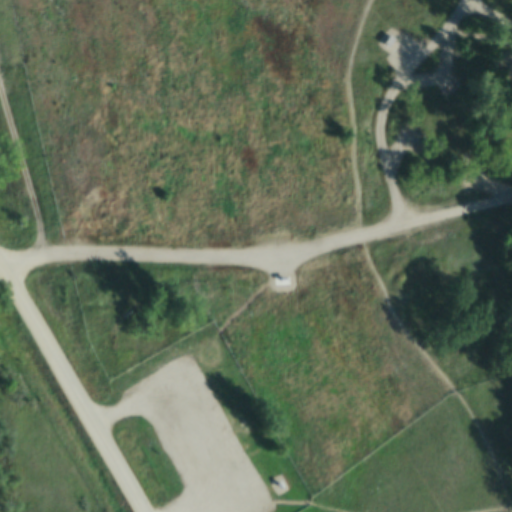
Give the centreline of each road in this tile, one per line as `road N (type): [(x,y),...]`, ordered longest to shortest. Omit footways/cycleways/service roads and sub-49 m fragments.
road 1 (tertiary): [(140,511),(0,263)]
road 2 (track): [(39,255),(0,96)]
